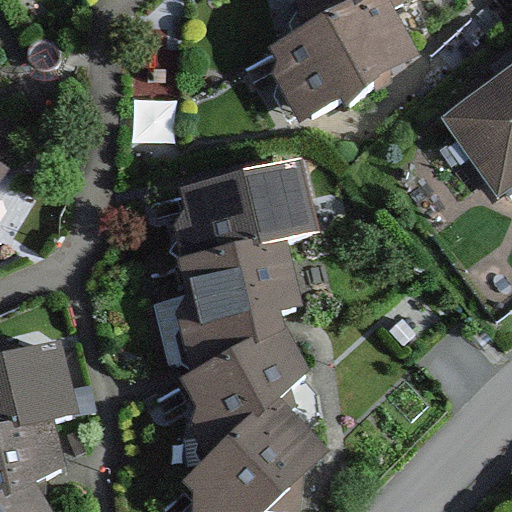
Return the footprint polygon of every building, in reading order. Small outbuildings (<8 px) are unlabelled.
[(381,0),(377,0),(315,35),(279,55),(285,68),(281,83),(301,122),(412,61),(381,0)] [(300,0),(315,35),(377,0),(300,0)] [(511,82),(456,123),(506,189),(511,185),(511,82)] [(189,265),(285,242),(311,235),(295,173),(182,201),(186,220),(180,231),(189,265)] [(192,378),(282,336),(277,318),(300,312),(285,242),(189,265),(179,267),(187,301),(175,316),(192,378)] [(191,439),(213,467),(276,410),(304,378),(282,336),(192,378),(180,383),(200,419),(191,439)] [(0,436),(48,426),(74,418),(58,356),(0,370),(0,436)] [(201,511),(266,511),(321,460),(276,410),(213,467),(188,490),(201,504),(201,511)] [(0,506),(32,489),(59,473),(48,426),(0,436),(0,506)] [(0,511),(45,511),(32,489),(0,506),(0,511)]
